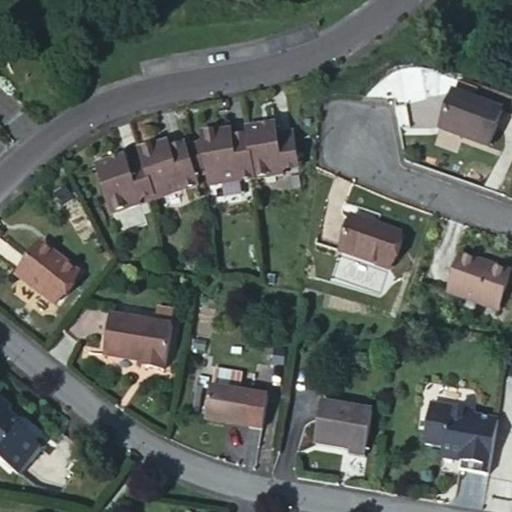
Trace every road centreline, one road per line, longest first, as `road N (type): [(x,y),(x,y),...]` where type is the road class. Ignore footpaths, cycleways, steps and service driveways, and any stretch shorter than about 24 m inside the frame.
road 1 (residential): [(0,180),(29,152),(107,104),(284,62),(327,45),(395,0)]
road 2 (residential): [(0,334),(99,414),(193,466),(267,490),(394,511)]
road 3 (residential): [(511,211),(355,158),(355,118)]
